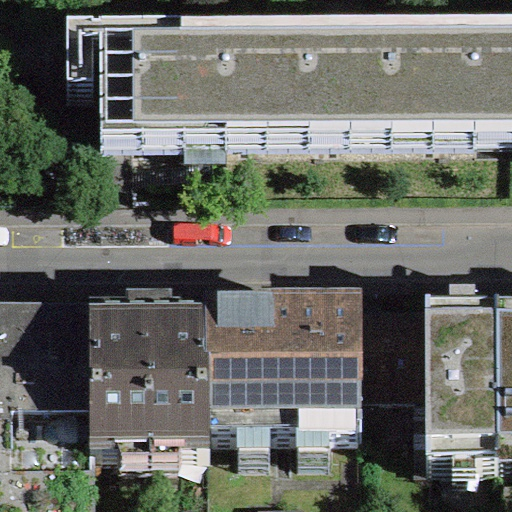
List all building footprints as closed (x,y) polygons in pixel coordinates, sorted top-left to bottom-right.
[(489,158),(511,158),(511,42),(99,44),(99,47),(100,162),(131,161),(183,161),(226,161),(489,158)] [(450,326),(432,326),(427,326),(428,407),(428,481),(436,481),(452,481),(476,480),(497,480),(496,326),(474,326),(473,314),(461,314),(450,314),(450,326)] [(130,318),(130,328),(110,328),(91,328),(92,468),(94,468),(131,468),(131,463),(168,463),(168,467),(207,467),(207,449),(207,328),(168,328),(168,318),(130,318)] [(329,449),(359,449),(359,407),(358,327),(358,325),(358,324),(326,324),(326,326),(296,326),(269,326),(246,327),(239,327),(239,325),(207,325),(207,327),(207,328),(207,449),(235,449),(237,449),(269,449),(294,449),(297,449),(329,449)] [(0,511),(92,511),(92,468),(91,328),(89,328),(89,325),(85,325),(85,328),(50,328),(50,325),(47,325),(46,328),(10,329),(10,325),(7,325),(7,329),(0,328),(0,511)] [(428,407),(427,326),(376,326),(358,327),(359,407),(361,407),(425,407),(428,407)] [(511,480),(511,326),(509,326),(496,326),(497,480),(511,480)]
